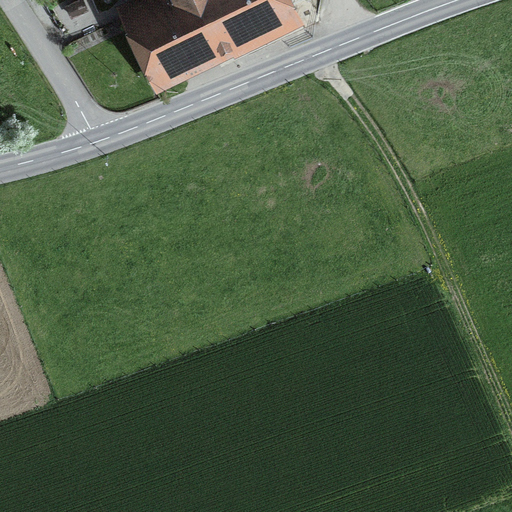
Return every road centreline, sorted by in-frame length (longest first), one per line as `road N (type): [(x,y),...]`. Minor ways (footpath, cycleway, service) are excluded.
road 1 (track): [(320,60),(415,197),(511,422)]
road 2 (tertiary): [(100,147),(481,0)]
road 3 (residential): [(100,147),(6,0)]
